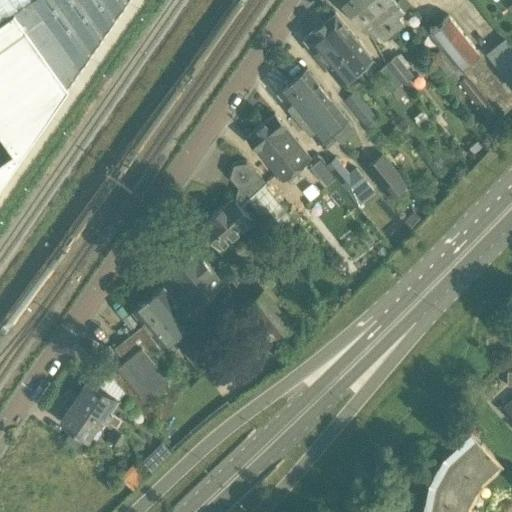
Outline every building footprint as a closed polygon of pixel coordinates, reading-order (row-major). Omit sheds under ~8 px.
[(0,0),(0,156),(11,148),(15,151),(79,61),(121,0),(0,0)] [(393,28),(369,0),(344,0),(367,27),(371,23),(382,37),(393,28)] [(369,0),(393,28),(402,20),(397,14),(403,10),(394,0),(369,0)] [(334,11),(318,24),(355,69),(371,56),(334,11)] [(479,51),(448,14),(429,29),(460,67),(479,51)] [(355,69),(318,24),(303,37),(340,82),(355,69)] [(511,45),(505,36),(485,51),(511,85),(511,45)] [(495,111),(442,46),(431,54),(448,75),(449,75),(455,83),(458,81),(487,117),(495,111)] [(413,74),(396,53),(385,62),(401,82),(402,83),(413,74)] [(401,82),(385,62),(375,70),(391,90),(401,82)] [(347,114),(307,65),(292,78),(332,127),(346,115),(347,114)] [(332,127),(292,78),(277,90),(317,139),(329,129),(332,127)] [(344,99),(364,124),(375,114),(354,89),(344,99)] [(282,180),(311,157),(275,112),(246,135),(282,180)] [(481,147),(476,141),(469,147),(474,153),(481,147)] [(349,171),(332,151),(321,160),(350,194),(348,195),(353,202),(372,187),(355,166),(349,171)] [(363,166),(389,198),(408,183),(383,151),(363,166)] [(319,158),(310,166),(325,185),(335,177),(319,158)] [(246,199),(264,183),(266,182),(246,159),(233,162),(229,176),(238,185),(234,198),(231,195),(199,223),(219,246),(251,218),(240,205),(246,199)] [(264,183),(246,199),(271,231),(289,215),(264,183)] [(423,191),(431,201),(435,197),(427,187),(423,191)] [(420,216),(414,211),(404,221),(410,226),(420,216)] [(186,238),(159,261),(163,266),(163,267),(193,303),(209,290),(217,299),(230,288),(192,242),(189,242),(186,238)] [(147,297),(182,339),(190,332),(184,325),(191,319),(162,284),(147,297)] [(294,325),(263,287),(246,300),(273,335),(277,339),(294,325)] [(182,339),(147,297),(132,309),(161,345),(168,339),(174,346),(182,339)] [(273,335),(246,300),(229,314),(243,330),(235,337),(249,354),(273,335)] [(123,358),(117,363),(144,398),(168,379),(148,353),(157,346),(141,325),(114,347),(123,358)] [(204,353),(195,344),(185,352),(194,362),(204,353)] [(210,361),(204,353),(194,362),(202,372),(212,363),(210,361)] [(114,425),(116,426),(122,417),(112,410),(119,399),(114,394),(88,377),(74,398),(105,419),(114,425)] [(105,419),(74,398),(60,419),(86,436),(94,423),(100,427),(105,419)] [(116,426),(114,425),(107,436),(119,444),(127,433),(116,426)] [(466,511),(468,502),(482,478),(500,462),(470,429),(456,442),(460,446),(447,459),(433,483),(427,511),(466,511)] [(83,440),(82,440),(79,440),(74,447),(82,452),(86,446),(88,444),(83,440)] [(161,460),(151,449),(141,459),(151,470),(161,460)] [(48,511),(65,488),(30,463),(0,506),(0,511),(48,511)] [(81,490),(89,476),(75,468),(67,482),(81,490)]
